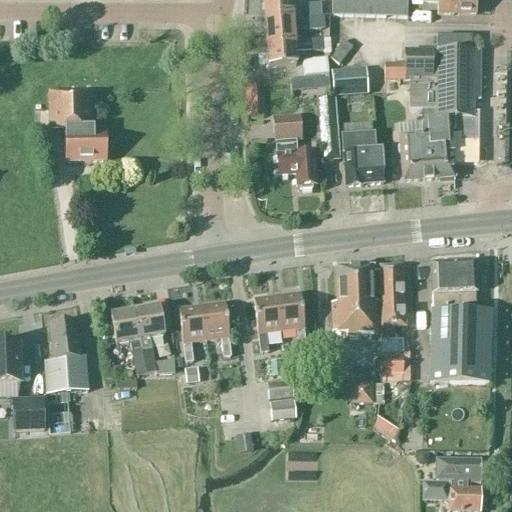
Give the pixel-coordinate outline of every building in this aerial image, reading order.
[(261,0),(264,23),(291,21),(288,0),(261,0)] [(405,20),(405,0),(332,0),(332,18),(405,20)] [(409,0),(410,5),(437,6),(436,18),(453,18),(453,17),(475,17),(475,0),(409,0)] [(309,33),(320,32),(318,7),(307,8),(309,33)] [(264,23),(266,47),(293,45),(291,21),(264,23)] [(422,114),(422,139),(426,139),(426,145),(428,144),(431,183),(454,181),(452,157),(460,157),(459,147),(478,147),(478,115),(473,115),(473,103),(478,103),(479,55),(471,54),(471,40),(437,39),(437,55),(405,54),(405,68),(384,68),(384,84),(409,84),(409,114),(422,114)] [(293,45),(266,47),(268,71),(294,69),(293,56),(323,53),(322,42),(309,43),(293,45)] [(351,51),(342,44),(329,61),(338,68),(351,51)] [(327,78),(326,62),(302,63),(303,79),(327,78)] [(367,98),(365,72),(330,74),(332,101),(367,98)] [(302,91),(301,82),(290,83),(291,93),(302,91)] [(259,119),(258,88),(245,88),(246,119),(259,119)] [(65,166),(104,165),(104,137),(92,138),(91,94),(48,95),(48,134),(64,133),(65,166)] [(320,140),(336,138),(333,103),(317,104),(320,140)] [(298,119),(272,121),(274,146),(275,146),(276,160),(275,160),(276,181),(295,179),(296,191),(315,189),(312,156),(303,157),(303,158),(296,158),(295,144),(300,144),(298,119)] [(372,137),(370,137),(370,127),(342,129),(343,139),(340,139),(344,190),(382,187),(379,153),(373,154),(372,137)] [(426,139),(422,139),(398,140),(401,185),(431,183),(428,144),(426,145),(426,139)] [(476,296),(475,266),(430,268),(432,297),(432,314),(430,314),(429,385),(487,387),(490,316),(473,316),(473,297),(476,296)] [(380,305),(379,305),(380,329),(380,342),(394,342),(393,329),(403,328),(401,268),(378,269),(380,305)] [(380,329),(379,305),(374,305),(372,270),(334,271),(335,307),(330,307),(331,335),(345,334),(345,339),(379,338),(379,330),(380,329)] [(298,297),(275,300),(280,335),(295,333),(297,351),(305,350),(298,297)] [(280,335),(275,300),(252,303),(259,356),(268,355),(265,337),(280,335)] [(223,307),(200,310),(205,345),(219,343),(222,361),(230,360),(223,307)] [(205,345),(200,310),(177,313),(184,366),(192,365),(190,347),(205,345)] [(157,311),(133,315),(145,378),(153,376),(154,379),(174,375),(172,362),(153,365),(149,342),(162,340),(157,311)] [(145,378),(133,315),(109,320),(115,348),(129,346),(135,380),(145,378)] [(80,361),(75,325),(48,328),(52,364),(44,365),(49,439),(69,437),(66,397),(87,395),(85,360),(80,361)] [(401,356),(401,343),(380,342),(380,375),(383,375),(382,384),(415,385),(415,356),(401,356)] [(0,346),(0,386),(20,386),(18,346),(0,346)] [(198,386),(196,371),(184,373),(185,388),(198,386)] [(135,392),(135,383),(115,384),(115,393),(135,392)] [(292,402),(290,385),(265,387),(267,405),(292,402)] [(371,393),(371,388),(349,388),(349,408),(381,408),(381,393),(371,393)] [(44,436),(43,402),(10,403),(11,437),(44,436)] [(294,422),(293,405),(268,408),(270,425),(294,422)] [(253,455),(250,437),(235,439),(238,457),(253,455)] [(479,487),(479,464),(433,464),(434,485),(449,485),(449,493),(463,493),(463,487),(479,487)] [(478,511),(479,493),(448,493),(448,486),(423,486),(423,505),(447,505),(446,511),(478,511)]
